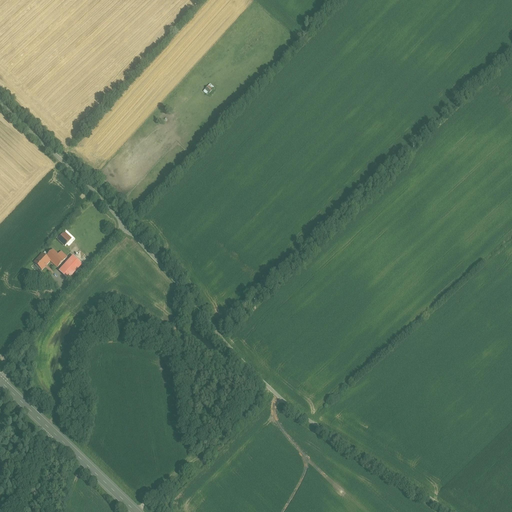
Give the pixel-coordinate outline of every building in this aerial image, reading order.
[(207,84),(204,93),(209,95),(213,87),(207,84)] [(145,200),(132,213),(137,218),(150,204),(145,200)] [(64,233),(58,240),(65,246),(71,240),(64,233)] [(58,255),(53,250),(46,258),(57,268),(67,257),(61,252),(58,255)] [(50,261),(43,255),(35,263),(42,270),(50,261)] [(82,265),(73,257),(60,271),(69,280),(82,265)]
